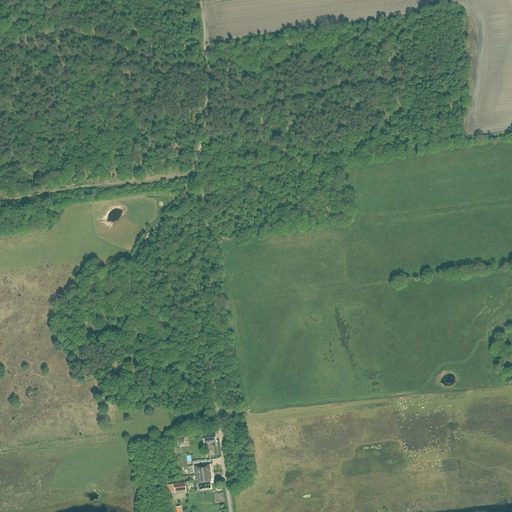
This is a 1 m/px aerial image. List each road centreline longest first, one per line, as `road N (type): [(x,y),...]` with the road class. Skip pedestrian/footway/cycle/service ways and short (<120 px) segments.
road 1 (track): [(203,123),(187,199),(150,233),(131,268),(132,295),(158,319)]
road 2 (track): [(158,319),(205,353),(218,419)]
